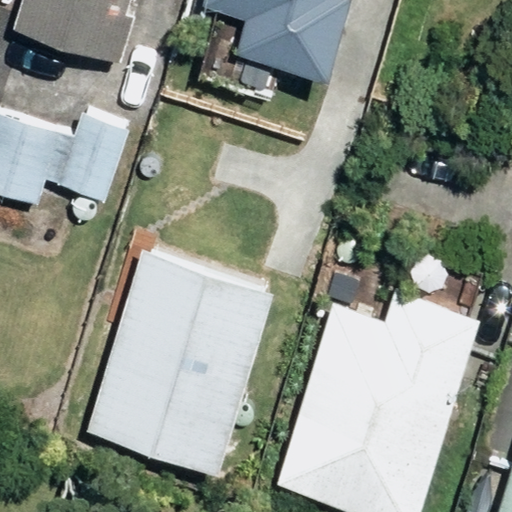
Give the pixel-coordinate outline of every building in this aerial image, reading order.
[(20,0),(11,31),(115,61),(129,15),(123,13),(126,0),(20,0)] [(232,56),(321,82),(344,0),(200,0),(199,7),(243,20),(232,56)] [(0,194),(32,205),(41,179),(64,187),(79,138),(0,113),(0,194)] [(269,195),(325,213),(347,146),(290,127),(269,195)] [(276,483),(367,511),(414,511),(476,318),(391,290),(382,318),(331,302),(276,483)] [(511,511),(511,461),(495,511),(511,511)]
